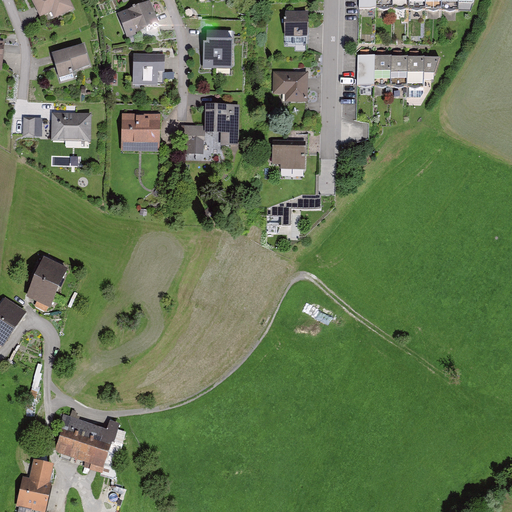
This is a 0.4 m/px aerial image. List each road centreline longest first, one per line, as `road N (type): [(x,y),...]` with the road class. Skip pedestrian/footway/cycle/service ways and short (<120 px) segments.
road 1 (track): [(47,383),(84,412),(166,409),(221,382),(267,328),(287,286),(305,275),(426,361),(511,390)]
road 2 (residential): [(333,0),(328,156)]
road 3 (residential): [(0,357),(32,322),(43,324),(50,332),(47,383)]
